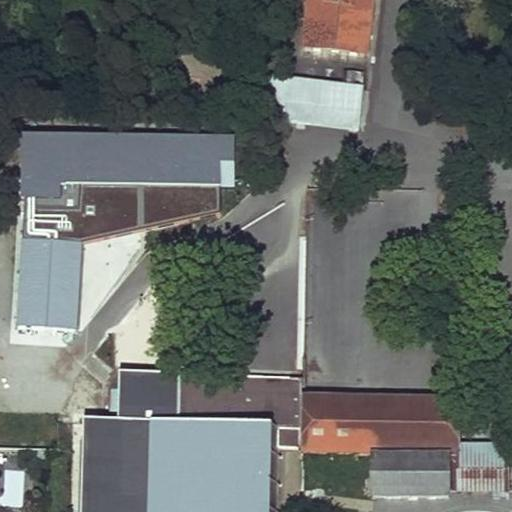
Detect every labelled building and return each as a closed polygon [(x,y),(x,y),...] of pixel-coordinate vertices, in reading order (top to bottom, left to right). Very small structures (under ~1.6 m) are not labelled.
[(309,0),(304,48),(367,55),(373,0),(309,0)] [(258,78),(253,117),(360,129),(364,91),(258,78)] [(235,139),(17,135),(12,331),(75,335),(81,246),(218,213),(218,190),(233,190),(235,139)] [(271,511),(275,453),(300,452),(301,399),(301,383),(190,375),(119,377),(119,423),(80,421),(77,511),(271,511)] [(459,403),(304,399),(302,451),(302,457),(370,457),(450,459),(457,460),(458,454),(459,403)] [(458,459),(458,488),(507,489),(508,456),(459,454),(458,459)] [(450,460),(370,458),(370,500),(450,500),(450,460)] [(3,505),(22,506),(24,470),(5,469),(3,505)]
